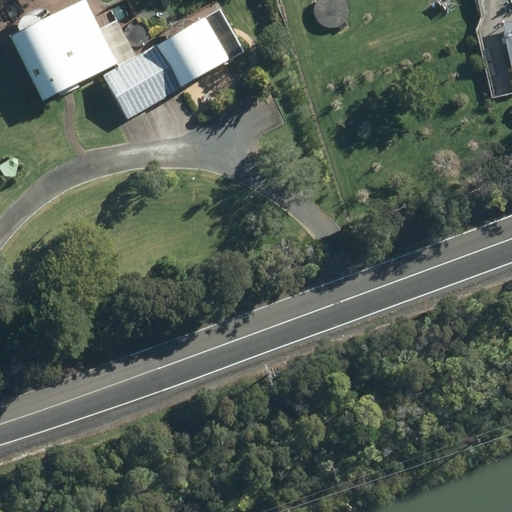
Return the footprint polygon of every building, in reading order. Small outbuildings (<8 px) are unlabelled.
[(315,0),(314,3),(313,6),(312,9),(312,13),(313,16),(314,19),(315,22),(317,25),(320,27),(323,29),(326,30),(329,31),(333,31),(336,30),(339,29),(342,27),(345,25),(347,23),(349,20),(350,17),(351,13),(351,10),(350,7),(349,3),(348,0),(347,0),(315,0)] [(6,38),(37,104),(122,64),(105,30),(87,39),(71,6),(6,38)] [(209,15),(153,47),(177,88),(232,56),(209,15)] [(511,35),(492,41),(505,94),(511,91),(511,35)] [(177,88),(153,47),(98,78),(122,119),(177,88)]
